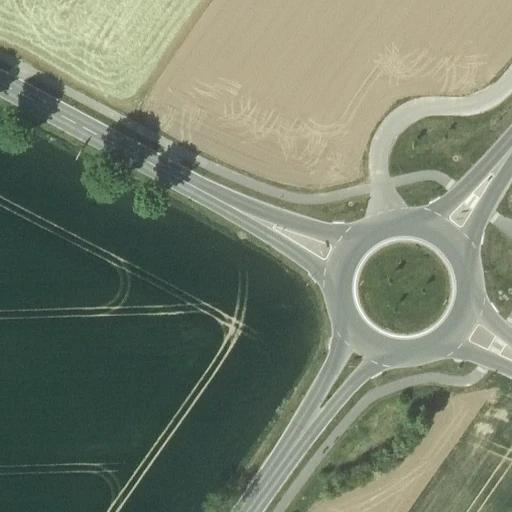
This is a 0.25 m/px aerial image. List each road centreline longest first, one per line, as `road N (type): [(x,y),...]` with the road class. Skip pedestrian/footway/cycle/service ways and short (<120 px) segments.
road 1 (track): [(511,82),(489,102),(395,115),(378,156),(388,225)]
road 2 (tertiary): [(189,187),(0,86)]
road 3 (tertiary): [(189,187),(338,283)]
road 4 (tertiary): [(353,246),(189,187)]
